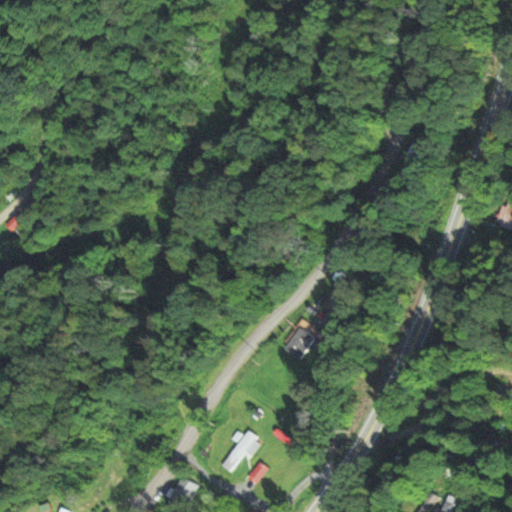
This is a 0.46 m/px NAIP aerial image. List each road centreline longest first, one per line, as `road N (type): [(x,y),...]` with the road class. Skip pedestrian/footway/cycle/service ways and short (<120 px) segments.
road 1 (residential): [(136,511),(242,345),(356,215),(442,0)]
road 2 (secondary): [(313,511),(413,334),(511,39)]
road 3 (residential): [(326,493),(335,321),(359,251),(356,215)]
